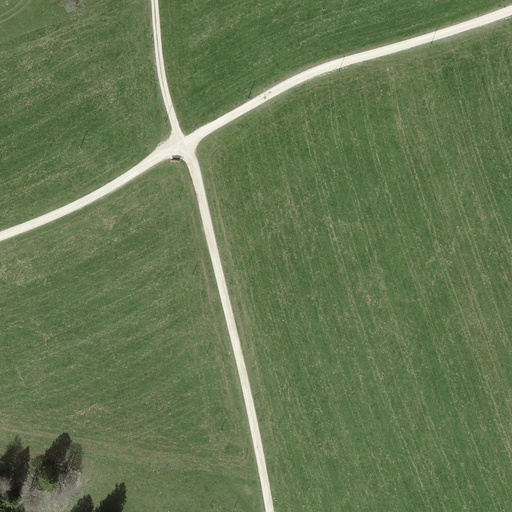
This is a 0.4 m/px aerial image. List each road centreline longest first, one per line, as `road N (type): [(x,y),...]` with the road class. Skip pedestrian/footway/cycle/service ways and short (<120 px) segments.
road 1 (track): [(270,511),(244,373),(183,147)]
road 2 (track): [(511,13),(312,74),(183,147)]
road 3 (track): [(183,147),(0,236)]
road 4 (track): [(183,147),(162,76),(154,0)]
